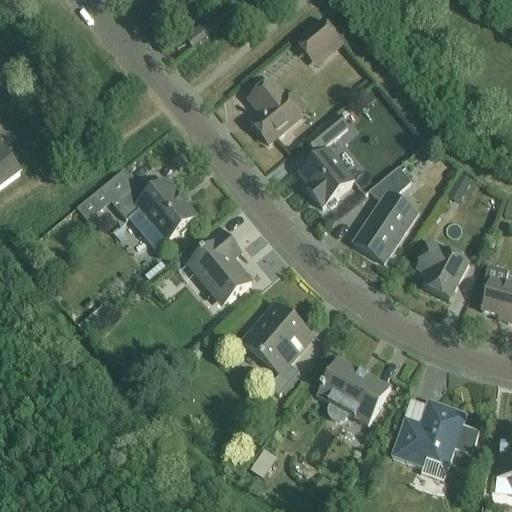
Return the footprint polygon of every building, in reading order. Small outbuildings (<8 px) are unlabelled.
[(223,10),(209,22),(217,32),(231,20),(223,10)] [(209,22),(207,21),(183,40),(192,52),(217,32),(209,22)] [(342,47),(324,26),(299,46),(317,68),(342,47)] [(349,61),(343,66),(348,71),(354,66),(349,61)] [(271,85),(249,103),(261,117),(250,126),(269,148),(301,121),(298,118),(284,100),(271,85)] [(337,120),(306,145),(316,157),(347,132),(346,130),(337,120)] [(0,191),(22,176),(3,150),(0,152),(0,191)] [(305,192),(322,213),(327,208),(331,211),(337,206),(335,202),(355,186),(328,153),(299,177),(308,190),(305,192)] [(384,268),(418,218),(394,202),(411,186),(407,180),(399,171),(369,196),(382,206),(354,248),(384,268)] [(460,179),(447,201),(459,208),(471,185),(460,179)] [(155,256),(168,245),(178,237),(182,238),(188,234),(187,230),(197,221),(186,208),(188,207),(180,197),(178,199),(166,184),(147,200),(138,189),(114,210),(127,225),(128,223),(155,256)] [(225,237),(189,267),(214,297),(218,294),(229,307),(251,288),(232,264),(241,256),(238,252),(236,253),(227,242),(228,241),(225,237)] [(431,247),(416,274),(429,280),(423,291),(450,305),(469,268),(431,247)] [(483,290),(489,292),(482,315),(508,322),(507,326),(511,327),(511,289),(504,287),(507,276),(488,270),(483,290)] [(314,341),(305,334),(278,311),(258,335),(255,332),(242,347),(279,379),(269,391),(280,400),(299,377),(290,369),(299,358),(314,341)] [(167,354),(162,362),(171,368),(177,359),(167,354)] [(317,400),(331,408),(328,413),(329,418),(331,423),(336,425),(341,425),(345,423),(348,418),(369,430),(391,392),(339,363),(317,400)] [(444,484),(454,455),(472,461),(481,436),(463,430),(467,419),(436,408),(434,414),(427,411),(412,406),(406,423),(392,461),(423,472),(422,476),(444,484)] [(511,432),(503,432),(497,482),(511,484),(511,432)] [(264,455),(250,475),(263,484),(277,464),(264,455)] [(324,503),(319,511),(334,511),(336,509),(324,503)]
